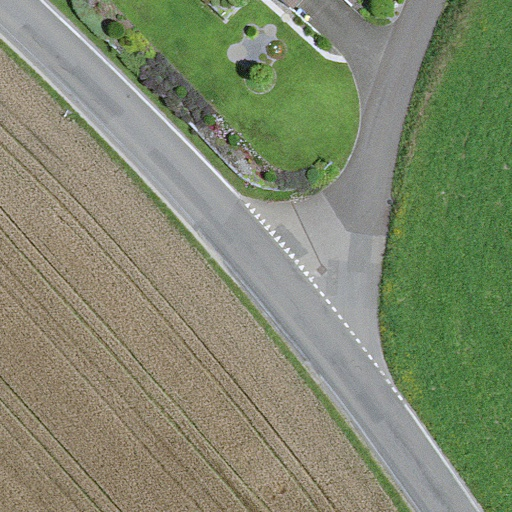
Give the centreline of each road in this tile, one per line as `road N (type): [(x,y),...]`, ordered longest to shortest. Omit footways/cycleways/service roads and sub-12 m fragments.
road 1 (tertiary): [(344,360),(83,69),(2,0)]
road 2 (unclassified): [(344,360),(396,103),(435,0)]
road 3 (tertiary): [(448,511),(344,360)]
